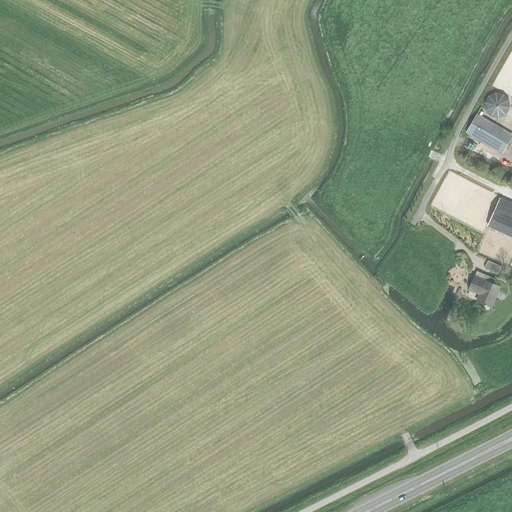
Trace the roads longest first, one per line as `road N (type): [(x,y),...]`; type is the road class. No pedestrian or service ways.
road 1 (unclassified): [(306,511),(511,407)]
road 2 (trunk): [(365,511),(488,450)]
